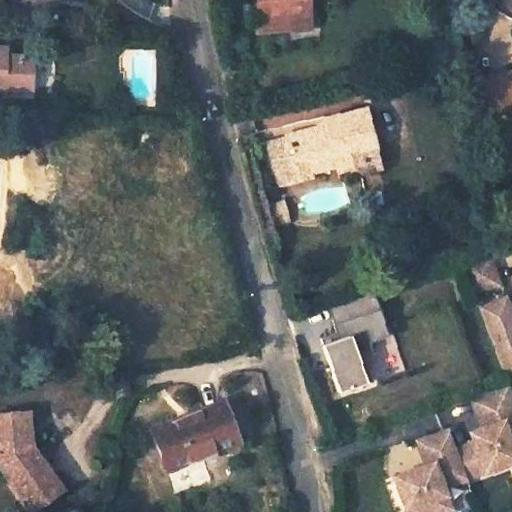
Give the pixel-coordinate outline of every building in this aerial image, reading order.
[(261,0),(263,24),(272,24),(270,0),(261,0)] [(270,0),(272,24),(296,21),(295,14),(316,11),(315,0),(270,0)] [(296,21),(317,19),(316,11),(295,14),(296,21)] [(9,50),(0,49),(0,91),(6,92),(5,83),(31,85),(32,59),(9,58),(9,50)] [(511,76),(485,81),(489,109),(511,104),(511,76)] [(31,85),(5,83),(6,92),(31,93),(31,85)] [(342,176),(379,166),(364,110),(326,120),(328,127),(269,142),(276,169),(307,161),(310,174),(339,166),(342,176)] [(307,161),(276,169),(280,181),(310,174),(307,161)] [(272,223),(289,219),(285,200),(268,204),(272,223)] [(490,251),(462,260),(471,289),(500,279),(490,251)] [(369,383),(359,355),(374,350),(372,343),(391,337),(375,290),(328,305),(338,334),(322,339),(340,393),(369,383)] [(511,406),(503,384),(470,397),(479,421),(483,430),(471,434),(472,439),(454,446),(455,451),(465,476),(511,456),(511,447),(506,432),(511,429),(511,406)] [(162,459),(234,435),(220,392),(147,416),(162,459)] [(6,411),(9,441),(23,440),(20,410),(6,411)] [(9,441),(6,411),(0,411),(0,478),(25,509),(54,488),(23,448),(23,440),(9,441)] [(479,421),(467,426),(471,434),(483,430),(479,421)] [(455,451),(446,428),(421,438),(432,466),(422,470),(421,466),(398,475),(410,507),(428,500),(432,511),(439,511),(450,508),(441,485),(465,476),(455,451)]
